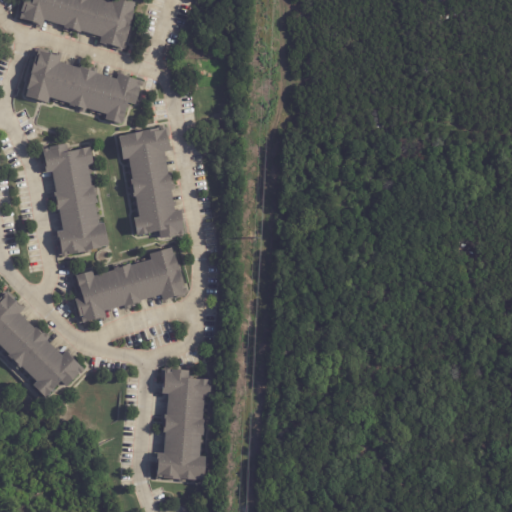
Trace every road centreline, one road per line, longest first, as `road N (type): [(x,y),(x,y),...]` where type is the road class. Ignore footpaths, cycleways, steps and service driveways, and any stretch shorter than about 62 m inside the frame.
road 1 (residential): [(149,70),(166,80),(197,237),(196,323),(188,346),(147,359),(89,347),(0,265)]
road 2 (residential): [(24,37),(149,70),(170,0)]
road 3 (residential): [(4,115),(34,170),(50,274),(37,302)]
road 4 (residential): [(147,359),(141,480),(152,511)]
